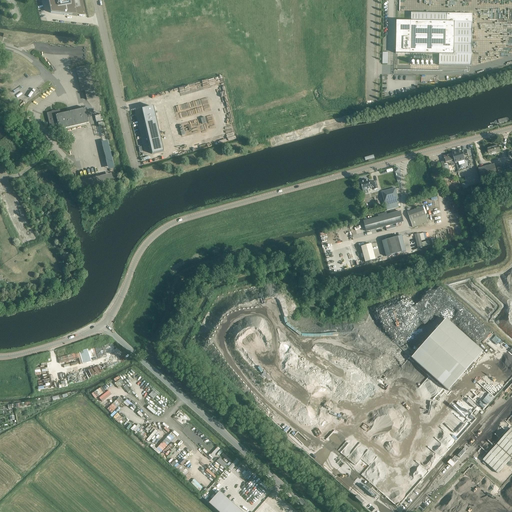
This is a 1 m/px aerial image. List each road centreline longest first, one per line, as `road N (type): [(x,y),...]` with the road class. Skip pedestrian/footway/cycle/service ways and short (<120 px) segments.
road 1 (tertiary): [(102,325),(141,250),(171,222),(511,128)]
road 2 (tertiary): [(311,511),(102,325)]
road 3 (unknown): [(391,511),(334,463),(328,447),(348,431),(398,437),(423,426),(469,377)]
road 4 (unclassified): [(96,0),(133,163)]
road 5 (unclassified): [(407,511),(511,396)]
road 6 (unknown): [(170,101),(210,94),(226,115),(220,131),(180,149)]
